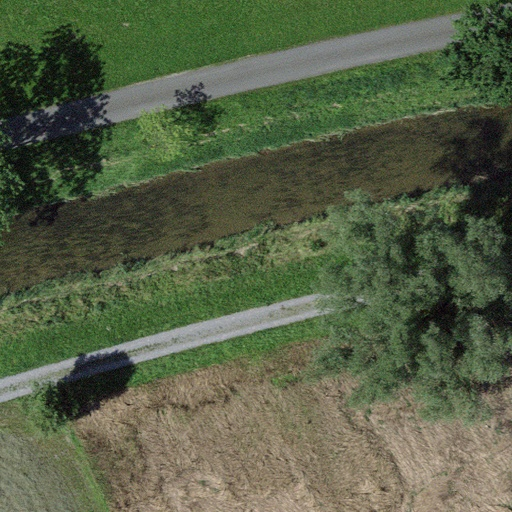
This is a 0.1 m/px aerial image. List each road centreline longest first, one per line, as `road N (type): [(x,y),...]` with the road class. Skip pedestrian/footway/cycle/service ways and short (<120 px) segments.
road 1 (track): [(511,271),(280,316),(0,399)]
road 2 (track): [(0,145),(511,24)]
